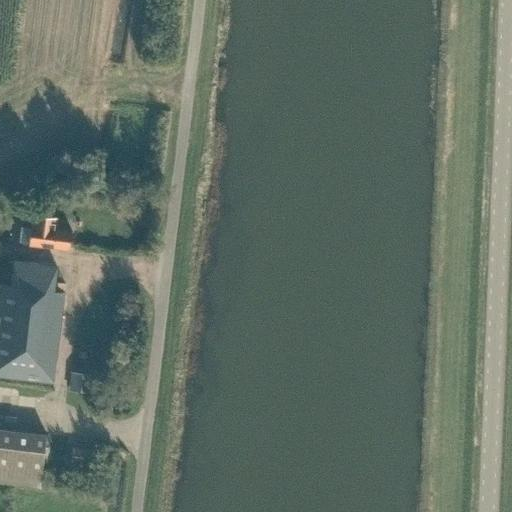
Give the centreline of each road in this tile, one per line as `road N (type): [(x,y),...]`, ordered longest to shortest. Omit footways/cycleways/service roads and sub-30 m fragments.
road 1 (unclassified): [(136,511),(203,0)]
road 2 (tertiary): [(488,511),(508,0)]
